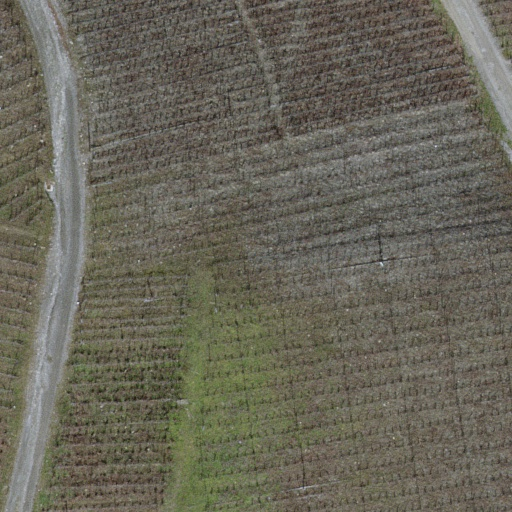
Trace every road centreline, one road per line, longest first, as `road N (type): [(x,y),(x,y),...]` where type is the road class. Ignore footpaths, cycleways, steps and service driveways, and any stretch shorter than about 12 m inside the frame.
road 1 (track): [(0,458),(36,224),(33,120),(6,0)]
road 2 (track): [(511,174),(429,0)]
